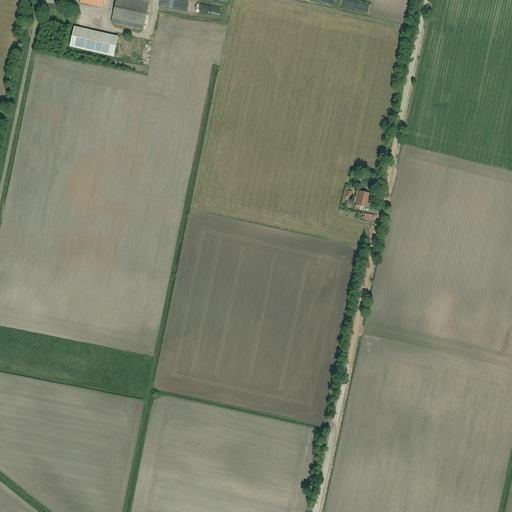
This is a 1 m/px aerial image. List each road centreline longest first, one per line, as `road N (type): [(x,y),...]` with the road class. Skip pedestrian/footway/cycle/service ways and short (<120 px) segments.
road 1 (unclassified): [(426,0),(316,511)]
road 2 (unclassified): [(0,201),(41,0)]
